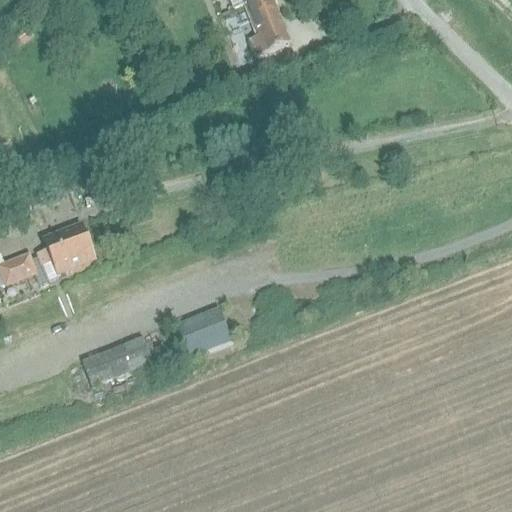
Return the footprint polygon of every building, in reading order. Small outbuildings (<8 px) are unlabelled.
[(239,0),(257,44),(250,46),(257,61),(290,48),(271,0),(239,0)] [(228,41),(241,40),(239,21),(226,22),(228,41)] [(26,31),(14,40),(20,48),(32,39),(26,31)] [(50,192),(28,200),(33,213),(55,204),(50,192)] [(47,254),(37,258),(42,269),(52,265),(56,277),(95,262),(83,231),(44,246),(47,254)] [(35,277),(28,260),(0,271),(0,273),(6,289),(35,277)] [(233,349),(220,316),(177,332),(190,366),(233,349)] [(154,370),(144,345),(82,369),(92,394),(154,370)]
